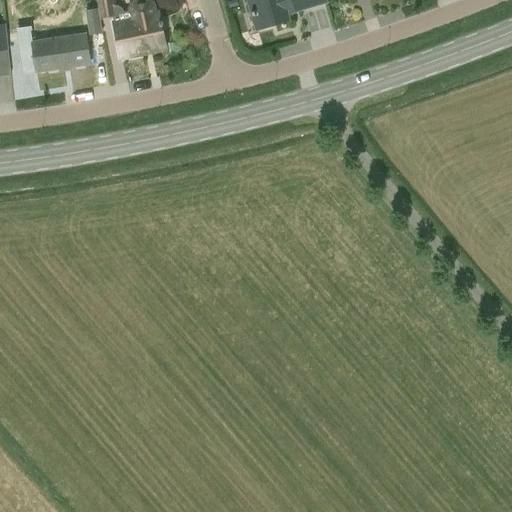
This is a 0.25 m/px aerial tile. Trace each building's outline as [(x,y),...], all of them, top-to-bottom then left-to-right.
[(165,48),(158,16),(156,6),(154,2),(150,0),(133,0),(131,2),(128,7),(129,12),(124,13),(122,10),(118,6),(115,6),(114,0),(98,0),(101,19),(113,17),(120,52),(138,48),(139,54),(165,48)] [(246,0),(256,31),(289,21),(287,15),(327,3),(326,0),(246,0)] [(102,33),(98,9),(86,11),(90,35),(102,33)] [(0,52),(9,51),(5,25),(0,25),(0,52)] [(86,34),(32,42),(19,44),(24,74),(36,72),(37,74),(90,66),(86,34)]
